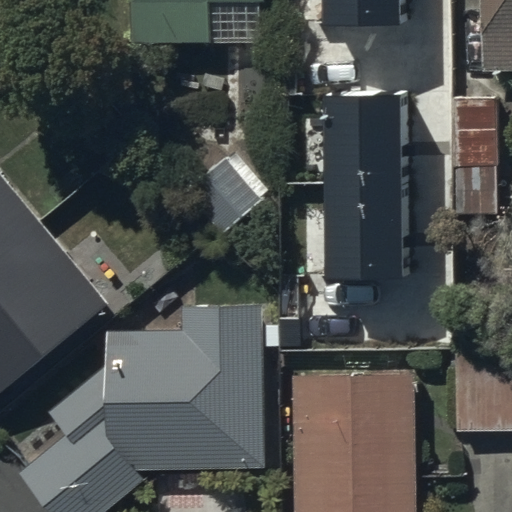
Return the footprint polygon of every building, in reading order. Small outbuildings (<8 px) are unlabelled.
[(264,0),(134,0),(135,29),(265,29),(264,0)] [(408,0),(332,0),(333,24),(409,23),(408,0)] [(511,0),(481,0),(482,62),(511,62),(511,0)] [(500,89),(455,90),(456,156),(501,155),(500,89)] [(411,95),(334,96),(336,280),(413,279),(411,95)] [(220,229),(273,182),(235,140),(182,188),(220,229)] [(0,157),(0,386),(112,298),(0,157)] [(186,323),(109,322),(109,356),(52,404),(68,423),(21,463),(62,511),(97,511),(161,458),(264,459),(265,295),(186,294),(186,323)] [(418,511),(417,365),(296,366),(297,511),(418,511)]
